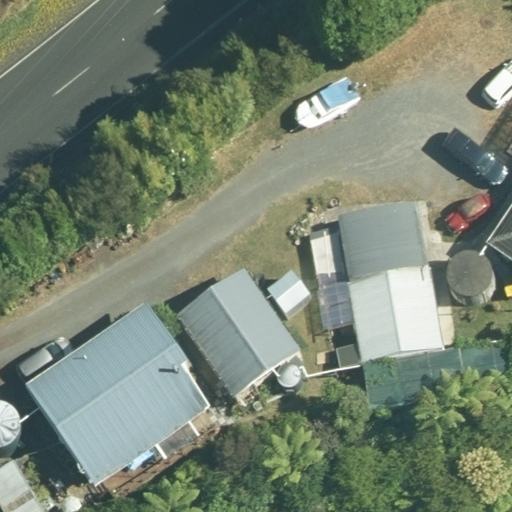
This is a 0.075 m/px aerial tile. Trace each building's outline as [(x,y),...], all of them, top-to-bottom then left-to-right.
[(511,274),(511,205),(479,251),(511,274)] [(355,373),(440,354),(409,214),(324,233),(355,373)] [(228,404),(295,357),(239,276),(171,322),(228,404)] [(87,490),(202,413),(137,315),(22,392),(87,490)] [(0,476),(44,451),(13,399),(0,406),(0,476)]
